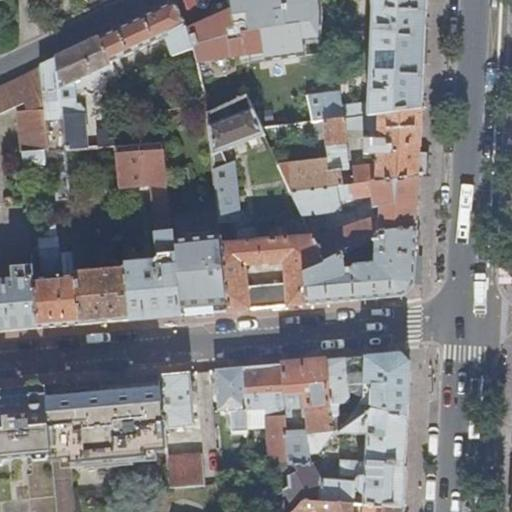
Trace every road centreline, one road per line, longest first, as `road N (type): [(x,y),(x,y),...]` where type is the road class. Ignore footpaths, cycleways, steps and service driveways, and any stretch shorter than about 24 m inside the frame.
road 1 (residential): [(0,361),(469,320)]
road 2 (secondary): [(469,320),(485,0)]
road 3 (secondary): [(461,511),(469,320)]
road 4 (residential): [(0,71),(144,0)]
